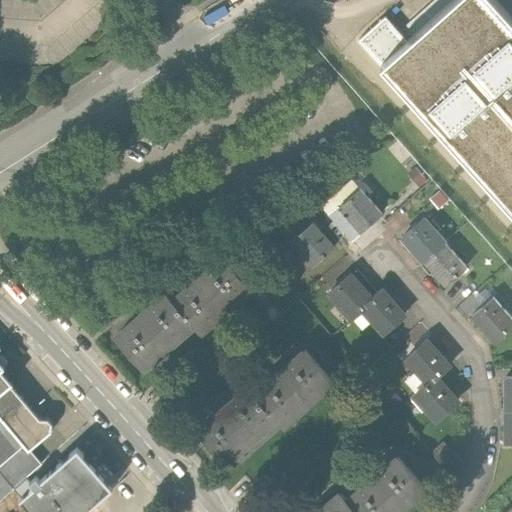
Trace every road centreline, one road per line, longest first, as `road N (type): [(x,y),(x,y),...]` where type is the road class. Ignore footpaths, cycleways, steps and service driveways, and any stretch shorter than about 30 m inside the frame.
road 1 (unclassified): [(263,0),(0,174)]
road 2 (tertiary): [(0,291),(202,511)]
road 3 (residential): [(455,511),(477,480),(482,447),(474,361),(379,261)]
